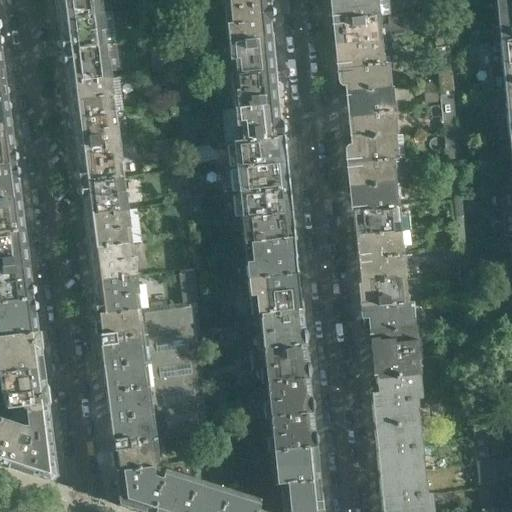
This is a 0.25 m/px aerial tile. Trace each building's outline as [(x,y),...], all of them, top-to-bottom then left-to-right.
[(102,16),(100,0),(53,0),(57,22),(102,16)] [(372,8),(371,0),(330,0),(332,21),(378,17),(377,7),(372,8)] [(444,23),(441,0),(429,0),(431,11),(432,24),(444,23)] [(511,15),(511,0),(498,0),(500,17),(511,15)] [(273,36),(271,18),(272,18),(274,15),(274,11),(271,9),(270,9),(269,3),(230,7),(231,24),(226,25),(227,40),(273,36)] [(433,35),(432,24),(431,11),(411,13),(413,37),(433,35)] [(511,40),(511,15),(500,17),(503,41),(511,40)] [(101,49),(99,35),(105,34),(102,16),(57,22),(59,40),(57,42),(57,47),(60,49),(61,55),(101,49)] [(375,41),(374,27),(379,26),(378,17),(332,21),(335,45),(375,41)] [(446,47),(444,23),(432,24),(433,35),(434,48),(446,47)] [(276,69),(273,36),(227,40),(229,56),(235,56),(236,73),(276,69)] [(511,65),(511,40),(503,41),(505,66),(511,65)] [(377,56),(375,41),(335,45),(337,69),(383,65),(382,55),(377,56)] [(449,71),(446,47),(434,48),(437,73),(449,71)] [(111,81),(108,64),(103,64),(101,49),(61,55),(59,58),(59,62),(62,64),(65,87),(111,81)] [(385,88),(383,65),(337,69),(339,88),(339,89),(340,90),(341,91),(342,92),(343,92),(344,93),(346,93),(346,92),(385,88)] [(8,89),(5,87),(2,69),(0,69),(0,103),(7,102),(6,96),(9,93),(8,89)] [(279,102),(276,69),(236,73),(238,91),(232,91),(234,107),(279,102)] [(451,96),(449,71),(437,73),(439,97),(451,96)] [(109,115),(107,100),(113,99),(111,81),(65,87),(70,120),(109,115)] [(388,102),(387,88),(385,88),(346,92),(346,93),(347,105),(346,106),(346,107),(345,108),(345,109),(346,116),(393,112),(393,102),(388,102)] [(454,120),(451,96),(439,97),(442,121),(454,120)] [(0,136),(11,135),(8,111),(11,109),(10,104),(7,102),(0,103),(0,136)] [(282,126),(279,102),(234,107),(236,123),(241,122),(243,139),(243,140),(283,136),(283,134),(285,132),(284,127),(282,126)] [(392,136),(390,121),(394,121),(393,112),(346,116),(347,123),(347,124),(347,125),(348,126),(349,127),(351,140),(390,136),(392,136)] [(119,147),(117,129),(111,129),(109,115),(70,120),(70,121),(67,123),(68,128),(71,130),(74,152),(119,147)] [(456,144),(454,120),(442,121),(444,146),(456,144)] [(17,154),(14,153),(13,153),(11,135),(0,136),(0,169),(15,168),(14,161),(15,161),(17,159),(17,154)] [(285,161),(283,136),(243,140),(243,139),(233,140),(236,166),(285,161)] [(392,160),(390,136),(351,140),(349,140),(348,141),(347,141),(346,142),(345,143),(345,144),(345,146),(347,164),(392,160)] [(459,169),(456,144),(444,146),(447,170),(459,169)] [(118,180),(116,165),(121,164),(119,147),(74,152),(76,171),(74,174),(74,179),(77,180),(78,185),(118,180)] [(390,184),(388,170),(393,169),(392,160),(347,164),(349,188),(390,184)] [(288,186),(285,161),(236,166),(238,191),(288,186)] [(19,174),(19,170),(16,168),(15,168),(0,169),(0,203),(20,201),(16,177),(17,177),(19,174)] [(461,193),(459,169),(447,170),(449,194),(461,193)] [(128,212),(125,194),(120,195),(118,180),(78,185),(78,187),(75,189),(76,194),(79,196),(82,218),(128,212)] [(391,199),(390,184),(349,188),(351,212),(397,208),(396,198),(391,199)] [(290,211),(288,186),(238,191),(241,216),(290,211)] [(463,217),(461,193),(449,194),(452,218),(463,217)] [(0,236),(24,234),(20,201),(0,203),(0,236)] [(395,232),(393,218),(398,217),(397,208),(351,212),(354,236),(395,232)] [(293,236),(290,211),(241,216),(244,242),(250,241),(293,236)] [(126,245),(124,230),(130,230),(128,212),(82,218),(85,237),(82,239),(83,244),(86,246),(87,250),(126,245)] [(466,241),(463,217),(452,218),(454,243),(466,241)] [(396,247),(395,232),(354,236),(356,260),(402,256),(401,246),(396,247)] [(0,270),(28,267),(24,234),(0,236),(0,270)] [(296,272),(293,236),(250,241),(252,259),(245,260),(247,277),(296,272)] [(468,266),(466,241),(454,243),(456,267),(468,266)] [(136,277),(134,259),(128,260),(126,245),(87,250),(87,252),(84,255),(85,260),(88,261),(91,283),(136,277)] [(399,280),(398,266),(403,265),(402,256),(356,260),(359,284),(399,280)] [(471,290),(468,266),(456,267),(459,291),(471,290)] [(31,286),(28,267),(0,270),(0,303),(32,300),(32,295),(35,293),(34,288),(31,286)] [(300,307),(296,272),(247,277),(249,294),(255,293),(257,312),(300,307)] [(135,311),(133,296),(138,295),(136,277),(91,283),(93,303),(90,305),(91,310),(94,312),(95,312),(95,316),(135,311)] [(401,294),(399,280),(359,284),(361,308),(407,303),(406,294),(401,294)] [(473,314),(471,290),(459,291),(461,316),(473,314)] [(0,337),(37,333),(34,311),(37,309),(36,304),(33,302),(32,300),(0,303),(0,337)] [(214,459),(200,353),(194,303),(135,311),(95,316),(95,318),(93,320),(96,336),(98,337),(112,450),(110,451),(112,468),(114,469),(115,471),(150,466),(150,467),(214,459)] [(409,327),(407,303),(361,308),(363,327),(363,328),(364,329),(365,330),(366,331),(367,331),(368,332),(369,332),(370,332),(370,331),(409,327)] [(302,331),(300,307),(257,312),(261,347),(304,343),(304,342),(305,340),(305,339),(305,337),(305,336),(304,333),(303,332),(302,331)] [(476,339),(473,314),(461,316),(464,340),(476,339)] [(412,341),(411,327),(409,327),(370,331),(370,332),(372,355),(418,351),(417,341),(412,341)] [(42,349),(40,333),(37,333),(0,337),(0,373),(40,369),(38,349),(42,349)] [(478,363),(476,339),(464,340),(466,364),(478,363)] [(306,365),(304,343),(261,347),(264,382),(307,378),(307,377),(308,376),(308,375),(308,374),(309,372),(309,371),(308,369),(308,368),(307,366),(306,365)] [(416,375),(414,360),(418,360),(418,351),(372,355),(375,378),(375,379),(414,375),(416,375)] [(480,387),(478,363),(466,364),(468,388),(480,387)] [(49,403),(47,387),(43,388),(40,369),(0,373),(0,394),(1,394),(3,410),(24,408),(23,407),(45,404),(49,403)] [(416,399),(414,375),(375,379),(375,378),(373,379),(372,379),(371,380),(369,382),(369,383),(369,385),(371,403),(416,399)] [(309,399),(307,378),(264,382),(268,418),(311,414),(310,412),(311,410),(312,409),(312,407),(312,405),(312,404),(311,402),(310,400),(309,399)] [(483,411),(480,387),(468,388),(469,394),(471,413),(483,411)] [(471,418),(471,413),(469,394),(455,395),(457,419),(471,418)] [(421,447),(416,399),(371,403),(375,451),(421,447)] [(54,476),(45,404),(23,407),(24,408),(26,428),(28,427),(29,438),(18,471),(48,481),(54,476)] [(485,436),(483,411),(471,413),(471,418),(473,437),(485,436)] [(313,433),(311,414),(268,418),(271,453),(314,449),(314,446),(315,444),(315,443),(315,442),(315,440),(315,439),(315,438),(315,436),(314,435),(313,433)] [(474,441),(473,437),(471,418),(457,419),(460,443),(474,441)] [(18,471),(29,438),(28,427),(26,428),(21,427),(0,419),(0,465),(18,471)] [(488,460),(485,436),(473,437),(474,441),(476,461),(488,460)] [(419,471),(417,457),(422,456),(421,447),(375,451),(378,475),(419,471)] [(318,485),(314,449),(271,453),(275,489),(286,488),(318,485)] [(490,484),(488,460),(476,461),(478,485),(490,484)] [(142,511),(152,511),(163,479),(151,475),(150,467),(150,466),(115,471),(119,504),(142,511)] [(420,486),(419,471),(378,475),(380,499),(426,495),(425,485),(420,486)] [(187,511),(196,485),(164,474),(163,479),(152,511),(187,511)] [(493,509),(490,484),(478,485),(481,510),(493,509)] [(221,511),(228,495),(196,485),(187,511),(221,511)] [(320,511),(318,485),(286,488),(288,511),(320,511)] [(257,511),(260,505),(228,495),(221,511),(257,511)] [(427,511),(426,495),(380,499),(381,511),(427,511)]
